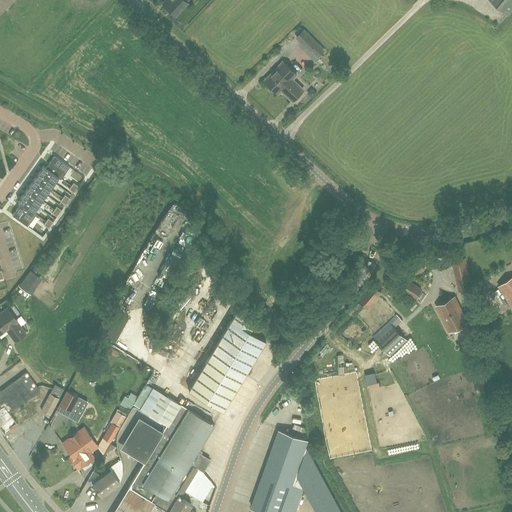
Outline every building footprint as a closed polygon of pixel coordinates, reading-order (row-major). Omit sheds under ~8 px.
[(169,0),(165,5),(174,14),(187,2),(184,0),(169,0)] [(511,9),(511,0),(490,0),(508,15),(511,9)] [(304,30),(297,37),(302,43),(310,51),(312,49),(317,43),(309,35),(304,30)] [(282,90),(293,101),(303,90),(292,79),(297,74),(283,62),(266,80),(279,93),(282,90)] [(319,79),(314,82),(319,90),(324,87),(319,79)] [(54,155),(46,168),(58,177),(61,178),(69,166),(54,155)] [(43,166),(39,172),(54,182),(58,177),(46,168),(43,166)] [(39,172),(35,178),(50,188),(54,182),(39,172)] [(35,178),(31,183),(46,194),(50,188),(35,178)] [(31,183),(26,189),(42,200),(46,194),(31,183)] [(26,189),(22,195),(38,206),(42,200),(26,189)] [(22,195),(18,201),(21,203),(33,212),(38,206),(22,195)] [(21,203),(12,215),(27,226),(36,214),(33,212),(21,203)] [(465,258),(452,260),(459,290),(471,287),(465,258)] [(421,262),(412,267),(416,275),(426,270),(421,262)] [(42,278),(30,270),(18,286),(31,295),(42,278)] [(511,277),(498,287),(511,307),(511,277)] [(412,281),(405,290),(415,298),(422,289),(412,281)] [(378,290),(363,308),(368,312),(383,295),(378,290)] [(441,316),(460,307),(455,297),(436,307),(441,316)] [(466,298),(469,309),(477,307),(475,297),(466,298)] [(16,340),(26,333),(17,320),(18,320),(9,307),(0,312),(0,333),(7,328),(16,340)] [(115,342),(128,317),(110,307),(96,332),(115,342)] [(460,307),(441,316),(448,331),(463,324),(467,333),(475,329),(470,319),(467,321),(460,307)] [(223,410),(266,339),(250,329),(255,322),(236,311),(189,389),(223,410)] [(392,324),(375,339),(390,355),(407,340),(392,324)] [(0,382),(4,388),(0,391),(0,394),(7,406),(11,403),(27,426),(40,417),(37,413),(58,378),(40,353),(0,381),(0,382)] [(488,366),(476,368),(481,390),(493,388),(488,366)] [(110,422),(111,422),(102,437),(111,442),(126,416),(133,404),(142,409),(154,389),(145,384),(138,396),(130,392),(127,397),(125,396),(120,404),(121,404),(117,411),(116,411),(110,422)] [(56,386),(53,393),(61,397),(64,390),(56,386)] [(67,391),(58,408),(69,414),(73,406),(83,411),(88,402),(67,391)] [(164,423),(177,402),(162,392),(149,414),(164,423)] [(50,417),(60,400),(51,395),(41,412),(50,417)] [(161,455),(186,470),(191,463),(203,471),(210,460),(201,454),(202,452),(199,450),(215,424),(189,409),(181,403),(163,431),(164,431),(158,440),(166,446),(161,455)] [(163,432),(147,422),(138,417),(120,448),(144,463),(129,487),(168,511),(186,511),(191,504),(180,497),(181,496),(179,495),(181,493),(174,489),(186,470),(161,455),(166,446),(158,440),(164,431),(163,431),(163,432)] [(77,433),(63,443),(70,454),(72,455),(69,457),(74,464),(78,469),(80,467),(94,458),(90,452),(97,447),(98,446),(89,434),(84,427),(77,433)] [(279,430),(251,507),(264,511),(295,511),(304,488),(316,511),(341,511),(306,446),(308,441),(279,430)] [(100,477),(92,483),(92,484),(101,495),(120,482),(111,470),(100,477)]
